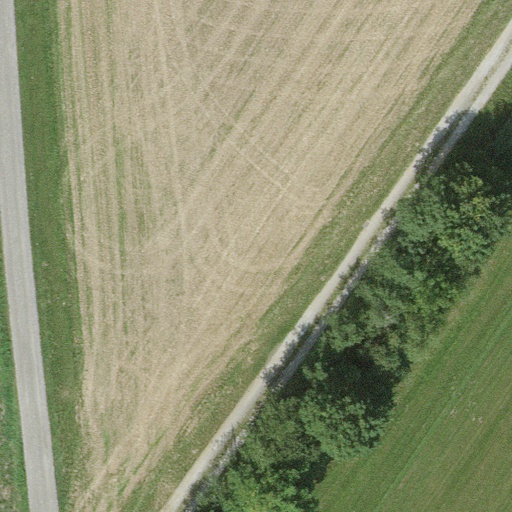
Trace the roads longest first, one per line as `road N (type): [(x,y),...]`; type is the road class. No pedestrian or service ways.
road 1 (track): [(182,511),(511,43)]
road 2 (track): [(0,0),(45,511)]
